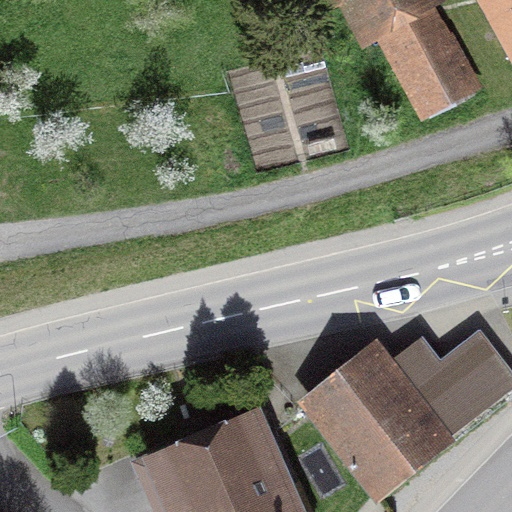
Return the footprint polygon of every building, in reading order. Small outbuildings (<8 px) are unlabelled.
[(378,43),(420,123),(483,90),(453,32),(449,34),(436,10),(446,5),(443,0),(334,0),(362,51),(378,43)] [(511,0),(473,0),(511,72),(511,0)] [(341,130),(338,120),(312,127),(315,137),(341,130)] [(393,353),(377,332),(294,396),(371,497),(456,433),(453,429),(511,383),(511,366),(481,325),(441,356),(422,331),(393,353)] [(311,511),(262,398),(228,412),(225,406),(174,428),(176,433),(141,447),(143,451),(130,457),(153,511),(311,511)]
